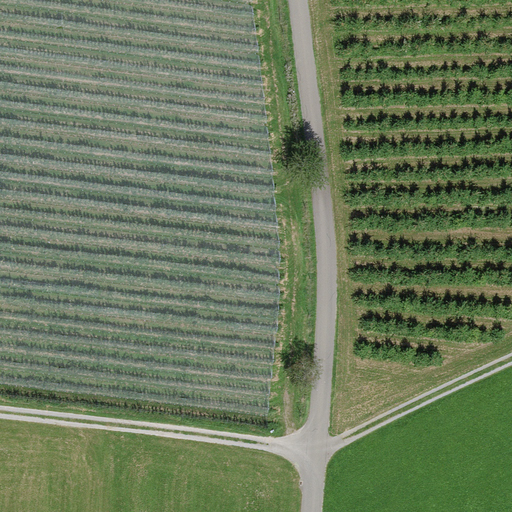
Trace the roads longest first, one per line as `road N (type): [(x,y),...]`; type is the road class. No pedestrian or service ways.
road 1 (track): [(511,357),(319,446),(0,409)]
road 2 (unclassified): [(313,511),(327,268),(299,0)]
